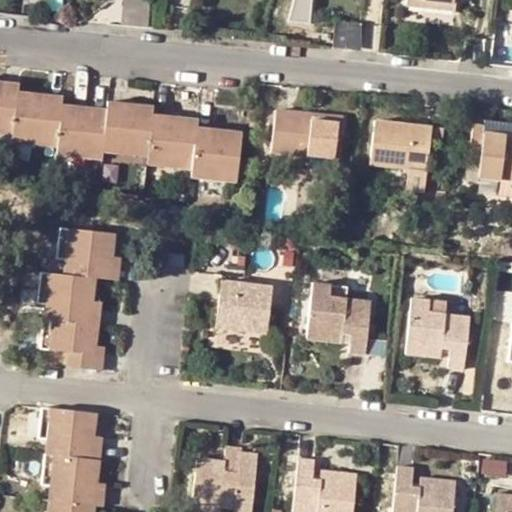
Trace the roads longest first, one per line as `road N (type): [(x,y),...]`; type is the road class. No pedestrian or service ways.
road 1 (unclassified): [(511,88),(0,31)]
road 2 (unclassified): [(511,442),(0,385)]
